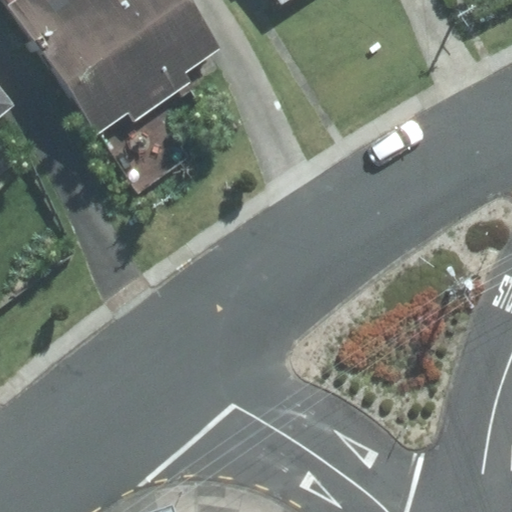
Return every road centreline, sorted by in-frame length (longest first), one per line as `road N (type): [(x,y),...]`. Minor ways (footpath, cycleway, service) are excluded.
road 1 (tertiary): [(511,137),(445,167),(294,261),(156,359)]
road 2 (tertiary): [(156,359),(378,511)]
road 3 (tertiary): [(156,359),(0,481)]
road 4 (tertiary): [(511,362),(472,511)]
